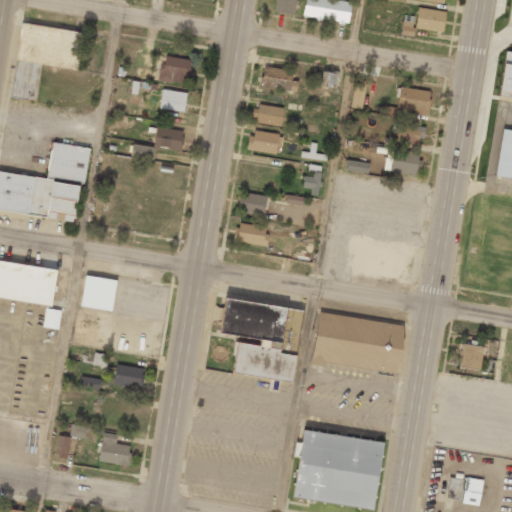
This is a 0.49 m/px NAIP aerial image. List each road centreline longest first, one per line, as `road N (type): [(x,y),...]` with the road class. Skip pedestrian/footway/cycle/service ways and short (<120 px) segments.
road 1 (residential): [(0,236),(511,320)]
road 2 (primary): [(396,511),(479,0)]
road 3 (primary): [(239,0),(157,502)]
road 4 (residential): [(35,0),(468,71)]
road 5 (residential): [(0,477),(157,502)]
